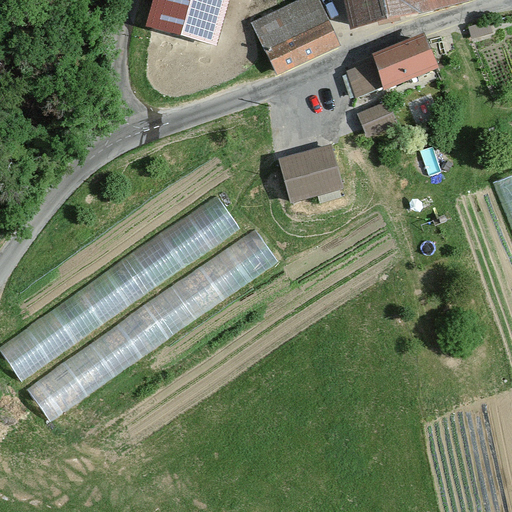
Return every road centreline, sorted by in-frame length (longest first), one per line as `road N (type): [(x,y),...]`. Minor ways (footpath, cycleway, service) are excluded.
road 1 (unclassified): [(509,0),(333,56),(133,135)]
road 2 (unclassified): [(133,135),(67,181),(0,270)]
road 3 (unclassified): [(133,135),(115,79),(131,0)]
